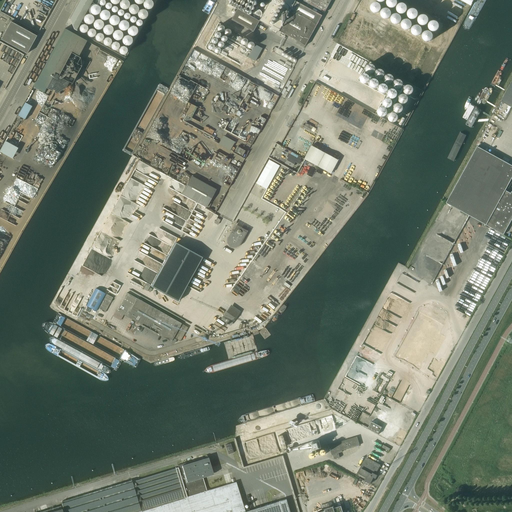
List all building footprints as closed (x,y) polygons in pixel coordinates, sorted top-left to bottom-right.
[(80,0),(70,19),(74,30),(76,31),(93,0),(80,0)] [(260,3),(254,0),(234,0),(232,4),(253,15),(260,3)] [(271,0),(261,19),(283,31),(296,38),(298,40),(297,41),(296,43),(304,47),(306,45),(307,43),(317,25),(318,24),(322,16),(302,4),(298,2),(294,0),(271,0)] [(304,0),(302,4),(322,16),(323,16),(331,0),(304,0)] [(152,4),(144,1),(142,7),(149,11),(152,4)] [(99,11),(99,10),(99,9),(99,8),(98,8),(98,7),(97,6),(96,6),(95,5),(94,5),(93,6),(92,6),(91,6),(91,7),(90,8),(89,9),(89,11),(89,12),(90,13),(91,14),(92,15),(93,15),(94,15),(95,15),(96,15),(97,14),(98,14),(98,13),(99,12),(99,11)] [(233,20),(254,31),(260,21),(239,9),(231,5),(230,7),(237,11),(233,20)] [(109,16),(109,15),(108,14),(108,13),(107,12),(106,11),(105,11),(104,11),(103,10),(103,11),(102,11),(101,11),(100,12),(99,13),(99,14),(99,15),(99,16),(99,17),(99,18),(100,19),(101,20),(102,20),(103,20),(104,20),(105,20),(106,20),(107,19),(108,18),(108,17),(109,16)] [(94,21),(94,20),(94,19),(93,19),(93,18),(93,17),(92,16),(91,16),(91,15),(90,15),(89,15),(88,15),(87,15),(86,15),(86,16),(85,16),(84,17),(84,18),(83,19),(83,20),(83,21),(84,22),(84,23),(85,24),(86,25),(87,25),(88,25),(89,25),(90,25),(91,25),(91,24),(92,24),(93,23),(93,22),(94,21)] [(118,21),(118,20),(118,19),(117,18),(116,17),(116,16),(115,16),(114,16),(113,16),(112,16),(111,16),(110,17),(109,17),(109,18),(108,19),(108,20),(108,21),(108,22),(108,23),(109,23),(110,24),(110,25),(111,25),(112,26),(113,26),(114,26),(115,25),(116,25),(117,24),(117,23),(118,23),(118,22),(118,21)] [(103,26),(103,25),(103,24),(103,23),(102,22),(101,21),(100,20),(99,20),(98,20),(97,20),(96,20),(96,21),(95,21),(94,22),(93,23),(93,24),(93,25),(93,27),(94,28),(95,29),(96,30),(97,30),(98,30),(99,30),(100,30),(101,29),(102,29),(103,28),(103,27),(103,26)] [(127,27),(127,26),(127,25),(127,24),(126,23),(126,22),(125,21),(124,21),(123,21),(122,21),(121,21),(120,21),(119,22),(118,23),(118,24),(118,25),(117,26),(118,27),(118,28),(118,29),(119,29),(120,30),(121,31),(122,31),(123,31),(124,30),(125,30),(126,29),(127,28),(127,27)] [(37,36),(11,22),(5,31),(32,45),(37,36)] [(408,47),(417,29),(404,22),(394,42),(412,50),(412,49),(408,47)] [(390,35),(396,37),(401,27),(396,24),(390,35)] [(87,30),(87,29),(87,28),(87,27),(86,26),(85,26),(85,25),(84,25),(83,25),(82,25),(81,25),(81,26),(80,26),(80,27),(79,28),(79,29),(79,30),(79,31),(80,32),(81,33),(82,33),(83,33),(84,33),(85,33),(86,33),(86,32),(87,31),(87,30)] [(113,31),(113,30),(112,28),(111,27),(110,26),(109,26),(108,25),(107,25),(106,26),(105,26),(104,27),(103,28),(103,29),(103,30),(103,31),(103,32),(103,33),(104,34),(105,35),(106,35),(107,36),(108,36),(109,36),(110,35),(111,35),(111,34),(112,34),(112,33),(113,32),(113,31)] [(137,32),(137,31),(137,30),(136,29),(136,28),(135,27),(134,27),(134,26),(133,26),(132,26),(131,26),(130,26),(129,27),(128,27),(127,28),(127,29),(127,30),(126,30),(126,31),(127,32),(127,33),(127,34),(128,35),(129,35),(130,36),(131,36),(132,36),(133,36),(134,36),(134,35),(135,35),(136,34),(136,33),(137,32)] [(95,34),(95,33),(95,32),(94,31),(94,30),(93,30),(92,30),(91,29),(90,30),(89,30),(88,31),(87,32),(87,33),(87,34),(87,35),(88,36),(88,37),(89,37),(90,37),(90,38),(91,38),(92,38),(93,37),(94,36),(95,35),(95,34)] [(5,31),(1,39),(27,54),(32,45),(5,31)] [(122,37),(122,36),(122,35),(122,34),(122,33),(121,32),(120,31),(119,31),(118,31),(117,31),(116,31),(115,31),(114,32),(113,32),(113,33),(112,34),(112,35),(112,36),(112,37),(113,38),(113,39),(114,40),(115,40),(116,41),(118,41),(119,41),(119,40),(120,40),(121,39),(122,38),(122,37)] [(36,85),(45,90),(47,87),(56,93),(66,89),(69,82),(72,83),(82,66),(76,63),(78,60),(77,60),(86,44),(65,33),(36,85)] [(429,58),(438,39),(424,33),(415,52),(412,50),(403,69),(412,73),(421,54),(429,58)] [(103,39),(103,38),(103,37),(103,36),(102,35),(101,34),(100,34),(99,34),(98,34),(97,34),(96,35),(95,36),(95,37),(95,38),(95,39),(95,40),(96,40),(96,41),(97,41),(98,42),(99,42),(100,42),(101,42),(101,41),(102,41),(102,40),(103,39)] [(132,42),(132,41),(132,40),(132,39),(131,38),(130,37),(129,36),(128,36),(127,36),(126,36),(125,36),(124,36),(123,37),(123,38),(122,39),(122,40),(122,41),(122,42),(122,43),(123,44),(123,45),(124,45),(125,46),(126,46),(127,46),(128,46),(129,46),(130,45),(131,44),(132,43),(132,42)] [(111,43),(111,42),(111,41),(110,40),(110,39),(109,39),(108,38),(107,38),(106,38),(105,38),(104,39),(103,40),(103,41),(103,42),(103,43),(103,44),(103,45),(104,45),(105,46),(106,46),(107,46),(108,46),(109,46),(110,45),(110,44),(111,44),(111,43)] [(119,47),(119,46),(118,45),(118,44),(117,43),(116,43),(115,42),(114,42),(114,43),(113,43),(112,43),(112,44),(111,44),(111,45),(111,46),(110,47),(111,47),(111,48),(111,49),(112,50),(113,50),(114,51),(115,51),(116,50),(117,50),(118,49),(118,48),(119,47)] [(255,45),(249,57),(255,61),(262,48),(255,45)] [(127,51),(126,50),(126,49),(126,48),(125,48),(125,47),(124,47),(123,47),(122,47),(121,47),(120,47),(120,48),(119,49),(118,50),(118,51),(118,52),(119,53),(120,54),(121,55),(122,55),(123,55),(124,55),(125,54),(126,53),(126,52),(127,51)] [(191,50),(179,76),(204,87),(211,70),(209,69),(211,65),(208,63),(207,65),(204,63),(205,59),(211,61),(210,61),(212,58),(203,55),(200,62),(198,61),(199,59),(197,58),(199,53),(191,50)] [(370,63),(371,64),(372,65),(373,66),(375,66),(376,65),(377,64),(378,63),(379,62),(378,60),(378,59),(377,58),(376,57),(374,57),(373,57),(371,58),(370,59),(370,60),(370,62),(370,63)] [(380,69),(381,70),(382,71),(383,71),(385,71),(386,70),(387,69),(388,68),(388,66),(387,65),(386,63),(385,63),(383,62),(382,63),(381,63),(380,64),(379,65),(379,66),(379,68),(380,69)] [(406,74),(405,73),(404,72),(403,72),(401,72),(400,72),(399,73),(398,74),(398,75),(398,76),(398,77),(399,79),(400,79),(402,80),(403,80),(404,79),(405,78),(406,77),(406,76),(406,74)] [(349,87),(322,73),(317,82),(345,96),(349,87)] [(217,96),(213,107),(228,114),(230,109),(233,111),(235,109),(238,110),(236,114),(239,115),(240,113),(242,114),(245,109),(217,96)] [(18,116),(17,117),(24,121),(25,120),(32,106),(25,102),(25,103),(18,116)] [(191,104),(185,116),(191,118),(196,107),(191,104)] [(369,117),(369,109),(356,105),(357,110),(357,108),(359,108),(360,111),(360,109),(361,115),(361,116),(356,116),(356,123),(357,126),(362,128),(365,119),(368,110),(368,117),(369,117)] [(476,107),(466,125),(472,128),(482,111),(476,107)] [(312,127),(306,123),(303,128),(304,129),(310,132),(312,127)] [(234,149),(232,148),(235,142),(223,135),(218,145),(233,152),(234,149)] [(0,151),(12,158),(18,147),(5,141),(0,149),(0,151)] [(237,146),(234,152),(242,156),(245,151),(237,146)] [(312,146),(305,159),(331,174),(339,161),(312,146)] [(447,204),(486,225),(505,190),(511,177),(511,165),(477,146),(466,168),(447,204)] [(227,166),(231,159),(216,151),(212,158),(227,166)] [(288,158),(285,164),(293,168),(296,162),(299,164),(301,160),(289,154),(286,158),(288,158)] [(279,166),(269,160),(256,183),(266,189),(279,166)] [(192,176),(182,193),(206,207),(216,189),(192,176)] [(511,191),(511,193),(505,190),(486,225),(504,235),(511,219),(511,191)] [(447,230),(441,233),(444,240),(448,239),(448,237),(451,236),(451,238),(453,237),(452,235),(450,236),(447,230)] [(230,242),(232,244),(239,237),(237,237),(232,234),(230,239),(231,239),(230,242)] [(151,286),(178,301),(202,258),(175,243),(151,286)] [(150,286),(146,283),(143,289),(150,292),(152,289),(149,287),(150,286)] [(96,288),(86,306),(96,311),(106,294),(96,288)] [(381,303),(374,331),(379,332),(379,334),(385,335),(391,335),(397,328),(396,319),(401,318),(407,311),(407,308),(416,297),(415,291),(406,288),(401,294),(399,294),(397,297),(400,299),(395,299),(391,304),(386,303),(386,306),(388,308),(386,311),(387,311),(386,314),(384,312),(385,311),(382,311),(384,312),(383,318),(381,303)] [(188,327),(181,323),(127,293),(117,310),(171,341),(174,343),(176,340),(180,341),(188,327)] [(450,306),(470,316),(476,303),(456,293),(450,306)] [(113,298),(107,294),(99,309),(105,312),(113,298)] [(407,330),(396,356),(421,367),(422,365),(440,373),(445,363),(428,356),(434,340),(441,343),(444,335),(439,333),(444,322),(418,311),(410,331),(407,330)] [(220,320),(229,326),(234,319),(225,312),(220,320)] [(368,380),(375,364),(356,355),(338,390),(337,390),(329,407),(353,418),(358,408),(371,414),(381,394),(367,388),(363,385),(366,379),(368,380)] [(371,421),(367,428),(393,442),(401,429),(386,420),(382,427),(379,425),(380,424),(375,421),(374,423),(371,421)] [(247,448),(247,455),(279,453),(279,448),(281,448),(281,443),(284,443),(283,441),(272,441),(272,437),(272,434),(269,434),(269,441),(263,441),(263,445),(259,445),(259,443),(256,443),(256,447),(247,448)] [(339,443),(329,447),(332,455),(333,455),(335,459),(340,457),(338,453),(342,452),(342,450),(359,445),(357,437),(339,442),(339,443)] [(312,455),(328,450),(326,444),(311,449),(312,455)] [(289,511),(286,500),(245,511),(236,482),(210,490),(207,491),(203,477),(214,474),(209,458),(179,467),(133,482),(132,480),(62,501),(64,508),(62,509),(61,506),(40,511),(289,511)] [(361,466),(356,476),(370,484),(374,477),(376,478),(378,475),(361,466)]
